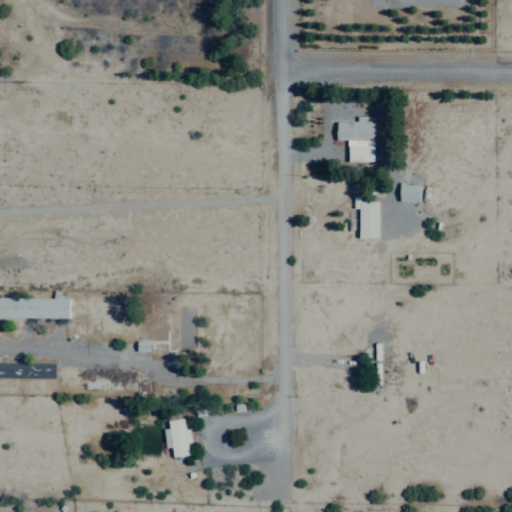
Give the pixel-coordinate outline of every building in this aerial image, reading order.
[(372,161),(371,121),(363,121),(363,115),(355,116),(355,120),(334,121),(334,140),(345,140),(346,161),(372,161)] [(417,201),(417,183),(397,183),(397,201),(417,201)] [(356,238),(376,238),(376,201),(355,201),(356,238)] [(66,297),(0,297),(0,316),(66,317),(66,297)] [(53,363),(0,362),(0,377),(52,378),(53,363)] [(186,455),(184,443),(189,442),(187,428),(182,429),(181,418),(166,420),(167,427),(161,428),(163,447),(169,447),(170,457),(186,455)]
